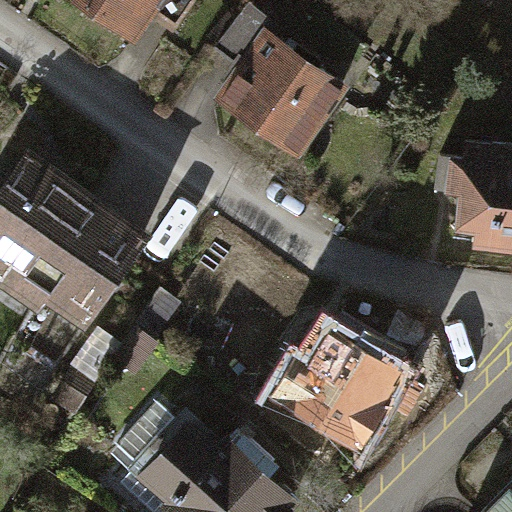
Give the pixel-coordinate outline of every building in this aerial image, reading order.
[(78,0),(131,36),(149,11),(156,0),(78,0)] [(191,0),(156,0),(149,11),(173,27),(191,0)] [(228,67),(236,73),(269,27),(273,20),(246,1),(215,45),(234,58),(228,67)] [(343,78),(269,27),(236,73),(219,97),(293,149),(343,78)] [(471,223),(470,236),(511,240),(511,143),(466,139),(464,159),(450,158),(447,186),(459,187),(455,221),(471,223)] [(0,267),(4,262),(38,285),(82,314),(139,230),(26,153),(0,191),(0,267)] [(87,317),(82,314),(38,285),(2,358),(40,386),(87,317)] [(133,325),(116,353),(131,363),(151,337),(133,325)] [(299,355),(277,390),(354,437),(398,366),(358,342),(363,333),(353,326),(346,338),(328,327),(307,360),(299,355)] [(75,404),(91,380),(74,368),(58,393),(75,404)] [(176,494),(170,501),(182,511),(270,511),(276,506),(287,504),(291,498),(290,487),(284,482),(274,483),(261,472),(273,458),(237,427),(217,450),(155,397),(116,442),(176,494)] [(511,511),(511,478),(477,511),(511,511)] [(182,511),(170,501),(160,511),(182,511)]
